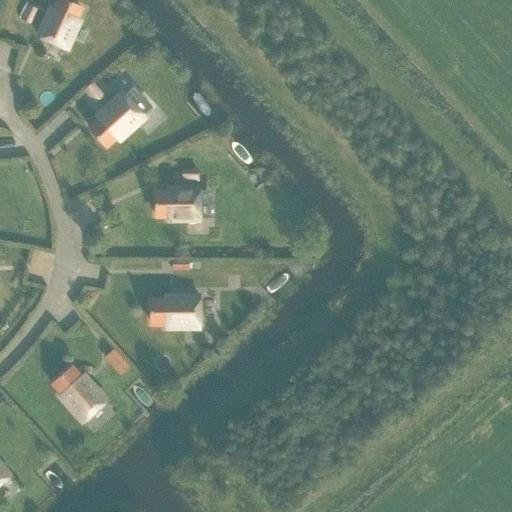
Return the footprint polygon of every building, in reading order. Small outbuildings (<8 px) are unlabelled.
[(80,19),(75,17),(80,7),(66,0),(59,0),(52,17),(48,15),(38,36),(66,49),(80,19)] [(19,19),(31,25),(38,9),(26,3),(19,19)] [(94,103),(103,96),(92,84),(83,91),(94,103)] [(144,116),(123,93),(104,110),(107,114),(90,129),(104,145),(115,136),(118,139),(144,116)] [(199,170),(182,170),(182,182),(199,182),(199,170)] [(155,193),(155,214),(167,214),(167,219),(199,219),(199,188),(176,188),(176,193),(155,193)] [(172,261),(173,271),(189,271),(189,260),(172,261)] [(199,296),(173,296),(173,301),(150,301),(151,322),(165,322),(165,327),(200,327),(199,296)] [(118,355),(110,362),(122,375),(130,367),(118,355)] [(54,382),(63,392),(60,395),(83,421),(106,400),(89,381),(85,385),(69,367),(54,382)] [(0,482),(9,475),(0,465),(0,482)]
